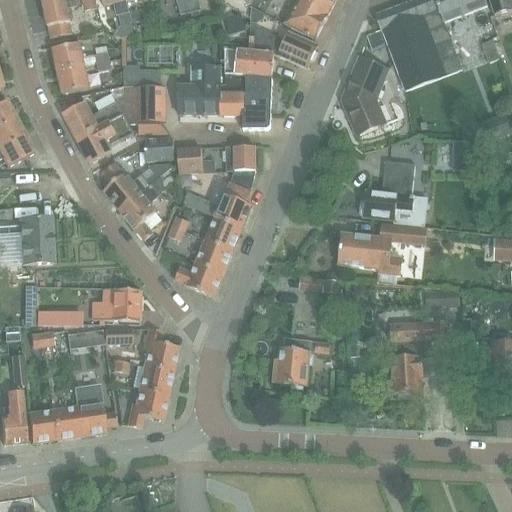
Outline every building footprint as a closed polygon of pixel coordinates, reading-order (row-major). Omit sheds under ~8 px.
[(94,0),(42,0),(48,29),(49,28),(52,41),(72,36),(70,24),(67,8),(83,4),(85,13),(97,10),(94,0)] [(126,0),(101,0),(104,8),(115,6),(118,17),(119,17),(122,27),(133,25),(130,14),(129,15),(127,3),(126,0)] [(192,16),(188,0),(177,0),(182,19),(192,16)] [(188,0),(192,16),(202,14),(198,0),(188,0)] [(299,0),(298,2),(328,17),(337,0),(299,0)] [(446,25),(435,0),(424,0),(377,18),(407,94),(464,73),(446,25)] [(486,0),(435,0),(446,25),(490,8),(486,0)] [(511,0),(490,0),(496,20),(511,15),(511,0)] [(285,27),(315,43),(328,17),(298,2),(285,27)] [(140,12),(130,14),(133,25),(142,23),(140,12)] [(308,73),(308,72),(318,49),(288,36),(285,43),(256,30),(255,39),(251,39),(250,56),(274,59),(278,59),(308,73)] [(192,54),(190,36),(175,38),(178,56),(192,54)] [(484,46),(491,65),(502,61),(495,42),(484,46)] [(58,75),(86,69),(80,45),(53,51),(58,75)] [(226,54),(226,70),(225,79),(244,78),(271,81),(274,59),(250,56),(226,54)] [(108,55),(95,57),(99,74),(111,72),(108,55)] [(342,103),(357,139),(387,126),(377,103),(389,72),(360,60),(342,103)] [(133,114),(161,113),(161,72),(140,72),(140,68),(124,68),(124,112),(124,113),(133,113),(133,114)] [(90,91),(86,69),(58,75),(63,97),(90,91)] [(180,118),(220,118),(221,99),(225,99),(225,90),(225,79),(226,70),(214,70),(214,71),(200,70),(199,88),(180,88),(180,118)] [(270,130),(271,81),(244,78),(225,79),(225,90),(225,99),(221,99),(220,118),(244,118),(244,132),(268,132),(270,130)] [(0,128),(16,120),(6,102),(0,105),(0,128)] [(63,117),(77,142),(124,118),(122,114),(117,105),(92,118),(86,105),(63,117)] [(122,114),(124,118),(129,126),(161,126),(161,113),(133,114),(133,113),(124,113),(122,114)] [(124,118),(77,142),(90,167),(112,155),(109,150),(134,136),(129,126),(124,118)] [(0,150),(25,138),(16,120),(0,128),(0,150)] [(0,150),(0,161),(3,160),(8,170),(34,156),(25,138),(0,150)] [(178,154),(181,154),(180,140),(174,141),(174,142),(145,145),(147,165),(178,161),(178,154)] [(482,162),(481,143),(460,144),(461,163),(482,162)] [(256,174),(255,149),(227,151),(228,175),(234,175),(231,184),(252,191),(256,174)] [(202,152),(181,154),(178,154),(178,161),(179,161),(180,176),(203,175),(202,152)] [(110,189),(105,194),(120,213),(152,187),(143,177),(134,184),(127,176),(125,177),(116,166),(101,178),(110,189)] [(386,166),(382,197),(367,195),(366,206),(361,205),(360,218),(364,218),(364,221),(394,224),(393,228),(424,231),(425,229),(424,229),(426,217),(413,215),(415,201),(412,201),(416,169),(386,166)] [(0,175),(0,188),(9,187),(9,175),(0,175)] [(183,207),(214,220),(243,232),(252,209),(246,206),(251,195),(228,186),(218,209),(187,195),(183,207)] [(152,187),(120,213),(136,232),(137,231),(146,242),(155,235),(146,224),(158,214),(151,205),(160,198),(152,187)] [(11,212),(0,212),(0,235),(21,234),(22,267),(54,265),(51,221),(12,224),(11,212)] [(176,219),(172,229),(184,234),(188,224),(176,219)] [(204,243),(233,255),(243,232),(214,220),(204,243)] [(381,242),(342,238),(339,268),(378,273),(378,277),(379,277),(378,284),(396,286),(397,279),(400,279),(401,262),(389,260),(391,244),(424,248),(425,236),(397,232),(397,229),(383,227),(381,242)] [(172,229),(168,239),(180,244),(184,234),(172,229)] [(204,243),(195,266),(223,278),(233,255),(204,243)] [(180,270),(175,281),(175,282),(187,287),(187,289),(214,300),(223,278),(195,266),(191,275),(180,270)] [(340,284),(299,279),(297,292),(339,297),(340,284)] [(138,293),(113,292),(103,292),(103,307),(91,306),(91,322),(138,323),(138,293)] [(34,294),(31,307),(44,309),(47,297),(34,294)] [(458,295),(426,296),(426,311),(459,310),(458,295)] [(63,317),(63,328),(81,328),(81,317),(63,317)] [(435,366),(451,365),(449,325),(390,328),(391,346),(393,346),(394,361),(392,361),(395,397),(399,397),(399,400),(411,399),(411,396),(421,395),(420,372),(423,371),(423,362),(435,361),(435,366)] [(173,375),(179,350),(159,346),(161,334),(148,331),(144,353),(147,354),(144,368),(173,375)] [(119,332),(104,333),(105,347),(119,346),(119,332)] [(52,335),(31,338),(33,350),(54,347),(52,335)] [(494,385),(511,383),(511,345),(493,346),(493,341),(483,342),(484,361),(493,360),(494,385)] [(276,362),(273,386),(293,388),(292,392),(304,393),(304,390),(308,390),(310,369),(313,369),(314,359),(310,358),(311,354),(312,345),(285,342),(284,352),(281,352),(280,363),(276,362)] [(317,345),(316,355),(328,356),(329,347),(317,345)] [(116,362),(113,375),(128,378),(131,366),(116,362)] [(12,367),(14,390),(26,389),(24,365),(12,367)] [(139,392),(168,398),(173,375),(144,368),(139,392)] [(99,388),(74,392),(77,409),(81,439),(106,436),(105,430),(117,428),(115,415),(103,417),(101,406),(99,388)] [(143,419),(163,423),(168,398),(139,392),(136,407),(133,406),(128,428),(141,431),(143,419)] [(5,396),(7,419),(2,420),(4,447),(27,445),(24,417),(22,395),(5,396)] [(53,413),(57,442),(81,439),(77,409),(53,413)] [(32,446),(57,442),(53,413),(28,416),(32,446)] [(137,503),(116,511),(136,511),(139,511),(137,503)]
